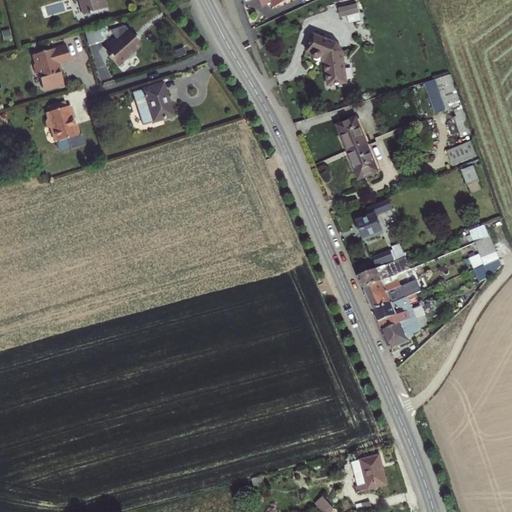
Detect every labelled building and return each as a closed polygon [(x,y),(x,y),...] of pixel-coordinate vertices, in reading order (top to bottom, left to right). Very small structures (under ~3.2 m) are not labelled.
[(82,0),(86,9),(107,2),(106,0),(82,0)] [(257,0),(260,7),(270,3),(272,8),(291,0),(257,0)] [(343,17),(350,16),(350,22),(363,20),(361,4),(342,6),(343,17)] [(430,17),(414,22),(434,80),(424,83),(436,116),(452,110),(455,118),(452,119),(459,138),(455,140),(457,148),(447,151),(453,167),(477,159),(471,142),(474,141),(430,17)] [(102,31),(108,29),(106,24),(86,29),(91,44),(105,40),(102,31)] [(136,40),(124,28),(115,35),(113,33),(100,45),(107,51),(105,53),(115,63),(121,56),(126,58),(130,53),(130,49),(135,45),(136,40)] [(335,45),(313,36),(307,53),(312,55),(312,58),(312,60),(315,62),(317,62),(319,61),(321,59),(324,60),(327,87),(346,85),(341,52),(335,45)] [(64,42),(31,51),(33,61),(31,64),(32,71),(37,73),(40,84),(44,86),(57,82),(59,77),(54,59),(67,56),(64,42)] [(164,78),(134,87),(145,121),(174,112),(164,78)] [(137,98),(131,100),(134,112),(140,110),(137,98)] [(65,100),(48,104),(48,109),(45,110),(48,116),(46,117),(44,120),(46,125),(51,127),(56,141),(79,133),(75,121),(72,122),(70,118),(74,117),(69,103),(66,104),(65,100)] [(358,119),(336,128),(357,181),(379,172),(358,119)] [(430,147),(419,143),(416,151),(426,156),(430,147)] [(472,168),(462,172),(468,187),(478,183),(472,168)] [(371,217),(357,223),(364,241),(383,233),(376,217),(392,210),(388,201),(368,210),(371,217)] [(473,243),(474,244),(489,238),(484,226),(469,232),(470,235),(466,237),(469,244),(473,243)] [(480,260),(495,254),(489,238),(474,244),(479,257),(480,260)] [(393,251),(373,258),(377,269),(404,257),(399,244),(392,247),(393,251)] [(479,257),(465,262),(468,271),(473,269),(475,272),(498,263),(495,254),(480,260),(479,257)] [(409,270),(404,257),(377,269),(356,277),(361,289),(390,278),(409,270)] [(475,272),(479,283),(490,279),(499,270),(497,263),(475,272)] [(390,278),(361,289),(367,301),(400,287),(398,281),(392,283),(390,278)] [(400,287),(367,301),(372,312),(405,300),(402,293),(416,287),(414,282),(400,287)] [(405,300),(372,312),(377,324),(378,323),(411,310),(421,306),(418,300),(410,303),(408,298),(405,300)] [(378,323),(377,324),(387,352),(409,343),(407,339),(412,337),(411,334),(419,331),(411,310),(378,323)] [(379,455),(353,461),(359,485),(354,486),(356,493),(387,485),(379,455)] [(262,477),(251,480),(253,487),(264,484),(262,477)] [(322,497),(315,504),(322,511),(327,511),(332,508),(322,497)] [(370,502),(355,504),(356,511),(363,511),(371,511),(370,502)]
